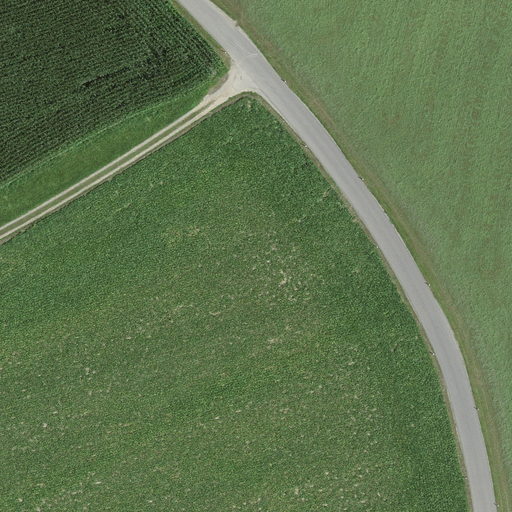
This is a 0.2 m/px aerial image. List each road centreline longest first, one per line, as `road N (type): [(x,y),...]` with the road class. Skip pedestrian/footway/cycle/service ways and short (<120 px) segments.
road 1 (unclassified): [(484,511),(455,376),(420,292),(330,158),(193,0)]
road 2 (track): [(0,234),(150,147),(259,69)]
